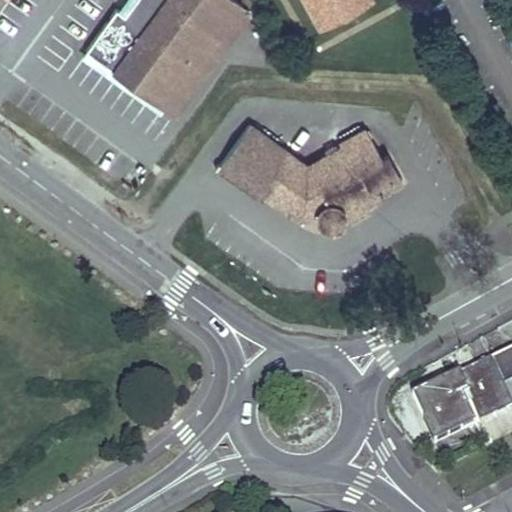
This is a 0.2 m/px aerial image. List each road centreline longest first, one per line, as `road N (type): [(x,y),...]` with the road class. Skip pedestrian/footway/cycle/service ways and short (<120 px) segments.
road 1 (residential): [(267,366),(180,286),(0,155)]
road 2 (tertiary): [(244,397),(147,497)]
road 3 (tertiary): [(147,497),(267,460)]
